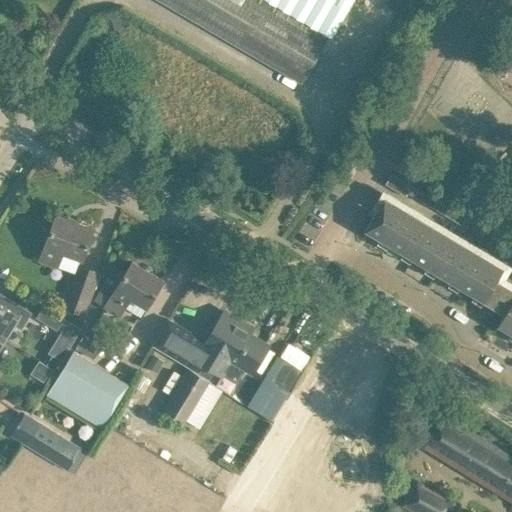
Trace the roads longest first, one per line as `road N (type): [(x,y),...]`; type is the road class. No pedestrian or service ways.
road 1 (residential): [(303,281),(36,105)]
road 2 (residential): [(325,243),(464,0)]
road 3 (residential): [(511,385),(447,348),(425,305),(325,243)]
road 4 (residential): [(234,511),(352,311)]
road 5 (residential): [(511,409),(352,311)]
